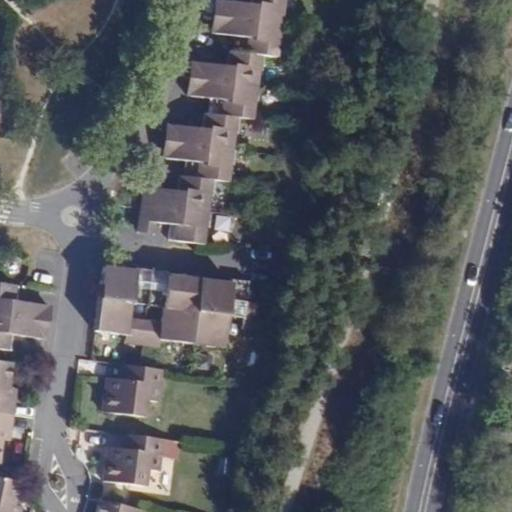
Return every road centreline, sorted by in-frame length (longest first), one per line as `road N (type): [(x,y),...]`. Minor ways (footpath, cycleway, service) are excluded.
road 1 (secondary): [(511,157),(423,511)]
road 2 (residential): [(73,217),(133,127),(184,0)]
road 3 (residential): [(55,437),(78,246),(73,217)]
